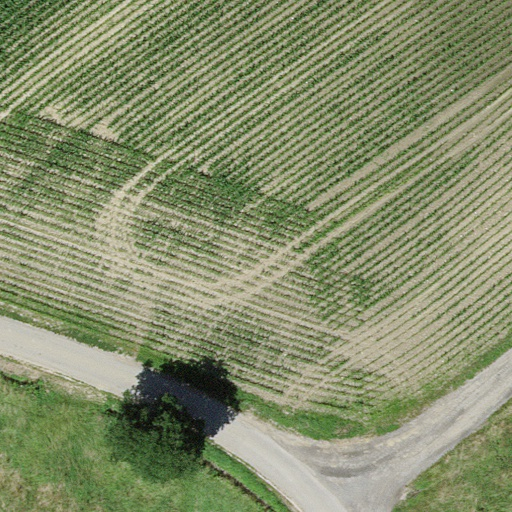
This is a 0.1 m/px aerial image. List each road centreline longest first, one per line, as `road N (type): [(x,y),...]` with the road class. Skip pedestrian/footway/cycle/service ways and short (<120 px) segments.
road 1 (unclassified): [(0,334),(116,373),(217,420),(272,457),(328,511)]
road 2 (track): [(325,508),(511,363)]
